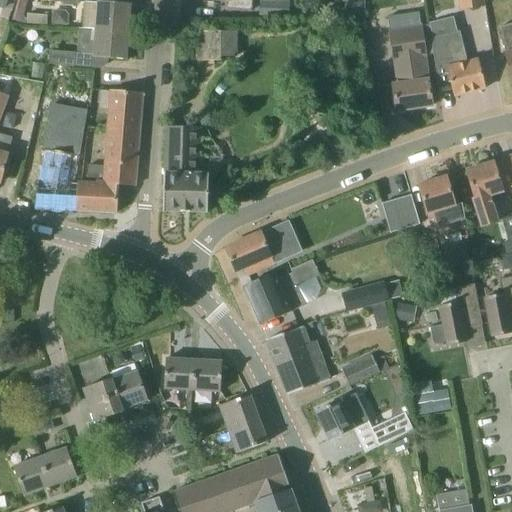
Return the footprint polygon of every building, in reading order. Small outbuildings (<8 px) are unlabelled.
[(21,23),(27,0),(18,0),(13,21),(21,23)] [(205,0),(227,2),(227,9),(251,10),(252,0),(205,0)] [(131,4),(98,2),(98,3),(84,2),(82,28),(95,29),(133,32),(134,16),(130,16),(131,4)] [(260,2),(259,15),(287,15),(287,9),(291,9),(291,2),(260,2)] [(52,10),(51,25),(68,26),(69,15),(65,11),(52,10)] [(396,111),(432,106),(425,60),(426,60),(422,27),(419,12),(388,17),(390,32),(398,84),(393,85),(396,111)] [(27,14),(27,24),(47,25),(47,15),(27,14)] [(133,32),(95,29),(94,57),(126,60),(127,48),(131,48),(133,32)] [(460,31),(456,32),(433,38),(430,38),(438,87),(439,86),(439,85),(451,82),(454,96),(484,89),(477,60),(467,62),(460,31)] [(196,61),(221,61),(221,56),(221,32),(196,32),(196,61)] [(511,35),(501,38),(511,80),(511,35)] [(74,67),(75,53),(50,50),(49,64),(74,67)] [(135,186),(143,94),(111,91),(103,166),(90,165),(88,183),(79,182),(76,210),(76,211),(116,213),(118,184),(135,186)] [(0,183),(13,138),(0,134),(0,119),(9,96),(0,93),(0,183)] [(76,210),(79,182),(75,182),(84,129),(50,123),(38,182),(35,208),(76,210)] [(208,213),(208,194),(208,174),(199,174),(200,128),(166,127),(163,212),(208,213)] [(478,227),(495,222),(492,211),(487,196),(502,192),(494,163),(466,171),(475,200),(470,201),(478,227)] [(443,226),(438,211),(455,206),(446,177),(419,185),(427,214),(428,214),(432,229),(443,226)] [(411,195),(381,203),(389,233),(419,225),(411,195)] [(505,255),(511,253),(511,216),(503,220),(509,242),(502,244),(505,255)] [(247,276),(287,258),(273,227),(225,248),(236,272),(243,269),(247,276)] [(410,234),(395,239),(400,254),(415,249),(410,234)] [(482,248),(472,250),(474,261),(484,260),(482,248)] [(442,251),(440,252),(427,255),(426,255),(430,275),(447,272),(442,251)] [(450,271),(470,265),(467,254),(451,258),(446,259),(450,271)] [(511,256),(500,258),(503,272),(511,270),(511,256)] [(297,286),(319,276),(312,260),(291,270),(292,273),(277,280),(274,273),(243,287),(260,326),(291,312),(291,311),(305,305),(297,286)] [(492,337),(511,333),(509,321),(511,320),(511,277),(500,279),(503,294),(485,298),(492,337)] [(346,311),(388,300),(385,284),(384,283),(342,294),(346,311)] [(466,342),(464,330),(482,326),(474,285),(454,288),(457,303),(440,307),(443,325),(430,327),(433,344),(446,341),(447,346),(466,342)] [(452,288),(436,291),(438,303),(454,300),(452,288)] [(397,303),(394,320),(413,323),(416,306),(397,303)] [(310,343),(304,327),(266,340),(279,377),(288,395),(330,380),(316,341),(310,343)] [(373,361),(370,355),(341,368),(349,385),(389,368),(384,357),(373,361)] [(192,390),(194,360),(166,359),(164,389),(192,390)] [(220,392),(222,362),(194,360),(192,390),(220,392)] [(400,365),(383,373),(394,398),(391,419),(405,413),(408,411),(400,365)] [(130,407),(148,400),(137,370),(119,376),(130,407)] [(113,415),(123,412),(122,409),(130,407),(119,376),(101,382),(113,415)] [(92,437),(110,430),(105,418),(113,415),(101,382),(83,389),(95,421),(87,423),(92,437)] [(330,440),(348,431),(369,421),(355,393),(317,411),(330,440)] [(228,430),(258,418),(250,395),(219,406),(228,430)] [(391,419),(372,428),(381,445),(413,430),(405,413),(391,419)] [(236,453),(267,442),(258,418),(228,430),(236,453)] [(50,486),(77,477),(67,448),(40,458),(50,486)] [(298,511),(279,455),(172,492),(179,511),(298,511)] [(24,495),(50,486),(40,458),(14,467),(24,495)] [(159,511),(164,510),(159,497),(141,503),(144,511),(159,511)]
